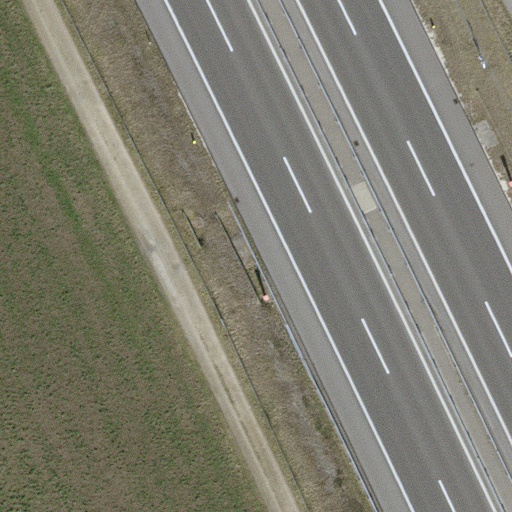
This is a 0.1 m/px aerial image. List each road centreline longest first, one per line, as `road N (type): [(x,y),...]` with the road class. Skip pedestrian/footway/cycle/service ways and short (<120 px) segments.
road 1 (track): [(34,0),(277,511)]
road 2 (motorway): [(211,0),(453,511)]
road 3 (motorway): [(511,357),(339,0)]
